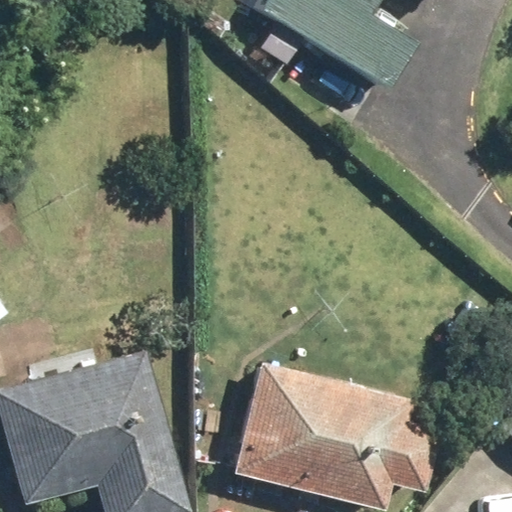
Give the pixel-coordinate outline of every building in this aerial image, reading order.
[(256,0),(255,2),(393,85),(425,32),(373,1),(373,0),(256,0)] [(0,307),(8,301),(0,290),(0,307)] [(144,344),(0,382),(0,406),(24,495),(94,477),(104,511),(166,511),(187,506),(174,456),(144,344)] [(440,422),(406,414),(411,395),(260,355),(230,468),(381,508),(390,471),(425,480),(440,422)] [(511,412),(500,427),(511,436),(511,412)]
